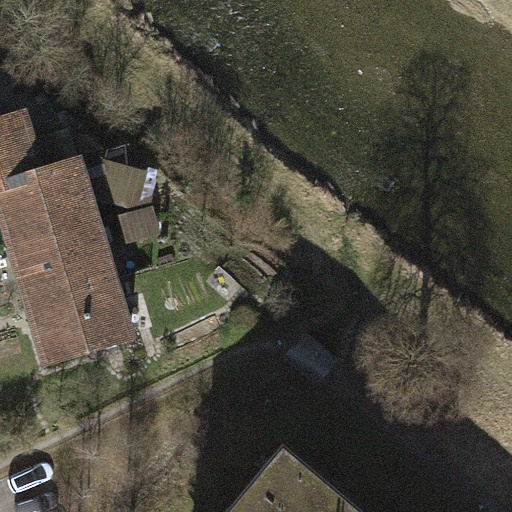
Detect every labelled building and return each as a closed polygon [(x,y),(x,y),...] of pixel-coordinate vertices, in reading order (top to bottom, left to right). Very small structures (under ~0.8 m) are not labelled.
[(0,187),(40,175),(19,105),(2,111),(0,111),(0,187)] [(0,187),(0,207),(12,246),(94,220),(77,164),(40,175),(0,187)] [(12,246),(28,301),(111,276),(94,220),(12,246)] [(129,336),(111,276),(28,301),(47,361),(129,336)] [(365,511),(282,442),(223,511),(365,511)]
